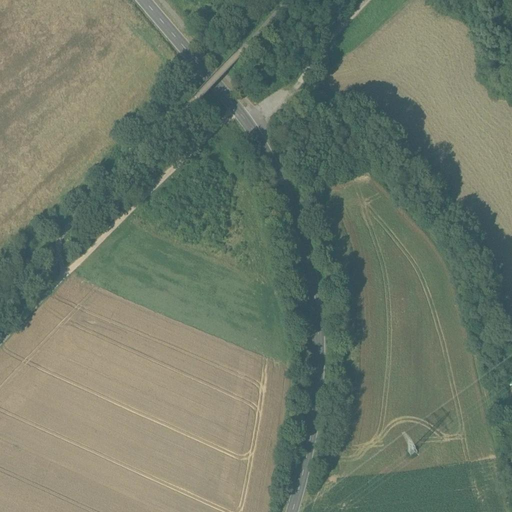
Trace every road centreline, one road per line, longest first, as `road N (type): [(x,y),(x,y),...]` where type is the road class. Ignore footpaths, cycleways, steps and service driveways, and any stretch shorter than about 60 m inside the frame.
road 1 (secondary): [(291,511),(316,395),(318,312),(302,243),(247,123),(144,0)]
road 2 (track): [(375,170),(446,260),(511,507)]
road 3 (track): [(62,278),(236,109)]
road 4 (track): [(300,88),(414,0)]
road 5 (track): [(367,0),(290,94)]
